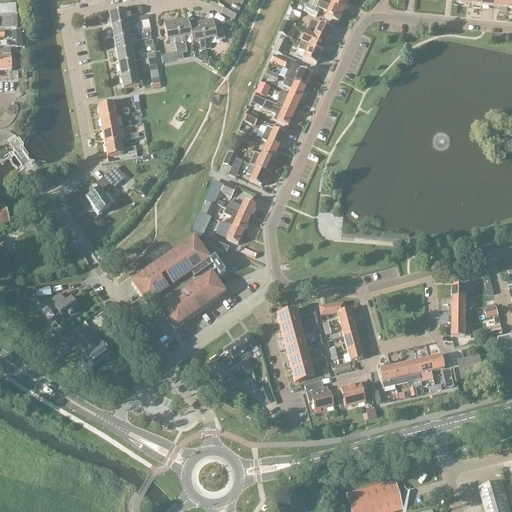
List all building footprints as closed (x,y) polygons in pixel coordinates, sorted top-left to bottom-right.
[(345,0),(332,0),(329,7),(343,13),(348,1),(345,0)] [(481,0),(481,7),(494,8),(494,0),(481,0)] [(494,0),(494,8),(507,9),(507,0),(494,0)] [(319,2),(316,9),(326,13),(324,18),(338,24),(343,13),(324,4),(321,3),(319,2)] [(0,29),(15,29),(14,5),(0,6),(0,29)] [(303,13),(308,15),(312,8),(306,5),(303,13)] [(224,7),(221,12),(220,14),(234,21),(235,20),(240,10),(232,6),(229,10),(224,7)] [(295,26),(293,25),(296,18),(299,19),(302,13),(289,7),(283,20),(282,23),(291,27),(294,29),(295,26)] [(319,11),(312,8),(308,15),(315,19),(319,11)] [(130,20),(126,20),(124,13),(109,16),(111,29),(127,26),(127,25),(131,24),(130,20)] [(181,55),(186,54),(183,40),(190,38),(188,26),(187,20),(175,22),(182,61),(181,55)] [(222,27),(213,29),(212,21),(200,24),(205,50),(210,50),(208,41),(215,40),(215,42),(224,41),(222,27)] [(228,21),(223,29),(231,33),(235,25),(228,21)] [(173,42),(177,62),(182,61),(175,22),(163,24),(166,43),(173,42)] [(312,22),(307,34),(326,43),(331,31),(312,22)] [(291,27),(282,23),(277,34),(281,36),(286,38),(291,27)] [(200,24),(188,26),(190,38),(191,44),(198,43),(200,51),(205,50),(200,24)] [(133,32),(128,33),(127,26),(111,29),(113,41),(129,38),(134,37),(133,32)] [(21,42),(20,31),(11,31),(12,43),(21,42)] [(306,34),(301,45),(321,54),(326,43),(307,34),(306,34)] [(288,45),(288,44),(288,43),(290,40),(286,38),(281,36),(279,40),(278,40),(273,53),(282,57),(288,45)] [(113,41),(116,54),(131,51),(129,38),(113,41)] [(305,53),(302,60),(315,66),(321,54),(301,45),(299,50),(305,53)] [(140,57),(133,58),(131,51),(116,54),(118,66),(134,63),(141,62),(140,57)] [(9,52),(0,52),(0,72),(11,72),(10,58),(9,58),(9,52)] [(273,56),(271,62),(283,68),(286,62),(273,56)] [(148,61),(149,68),(150,73),(157,72),(155,59),(148,61)] [(119,72),(120,78),(136,75),(137,75),(141,74),(140,68),(135,69),(134,63),(118,66),(118,67),(119,72)] [(283,80),(285,80),(304,89),(310,76),(300,71),(301,69),(290,64),(283,80)] [(151,81),(152,86),(153,90),(160,89),(159,80),(157,72),(150,73),(151,81)] [(267,72),(264,78),(276,83),(279,77),(267,72)] [(137,83),(136,75),(120,78),(122,91),(138,88),(143,87),(142,82),(137,83)] [(290,91),(287,97),(299,102),(304,89),(285,80),(282,87),(290,91)] [(259,84),(255,94),(265,99),(270,89),(259,84)] [(287,97),(280,93),(274,106),(293,114),(299,102),(287,97)] [(275,123),(287,128),(293,114),(274,106),(265,102),(261,110),(274,116),(272,121),(276,123),(275,123)] [(98,107),(100,120),(116,117),(116,118),(129,116),(128,110),(120,112),(115,113),(113,105),(98,107)] [(247,115),(244,122),(255,127),(258,120),(247,115)] [(100,120),(102,133),(118,130),(116,118),(116,117),(100,120)] [(266,128),(260,141),(266,144),(278,149),(284,136),(266,128)] [(102,133),(105,145),(120,143),(118,130),(102,133)] [(122,156),(120,143),(105,145),(107,159),(122,156)] [(252,152),(254,146),(249,143),(246,150),(252,152)] [(266,144),(260,157),(272,162),(278,149),(266,144)] [(234,161),(237,155),(229,151),(222,166),(230,170),(234,161)] [(255,170),(254,172),(265,177),(272,162),(260,157),(254,153),(248,166),(249,167),(255,170)] [(241,164),(234,161),(230,170),(227,176),(235,180),(241,164)] [(135,173),(142,185),(156,177),(149,164),(135,173)] [(260,188),(265,177),(254,172),(255,170),(249,167),(246,176),(251,178),(249,183),(260,188)] [(121,177),(122,176),(121,176),(115,169),(112,172),(110,174),(108,176),(107,175),(95,186),(98,191),(86,199),(97,216),(103,212),(108,209),(110,208),(109,206),(107,204),(102,196),(115,184),(115,183),(118,180),(121,177)] [(19,180),(15,187),(22,190),(25,184),(19,180)] [(206,203),(212,206),(213,207),(222,187),(212,183),(203,202),(206,203)] [(225,183),(223,188),(233,192),(235,188),(225,183)] [(223,188),(220,194),(231,199),(233,192),(223,188)] [(225,210),(233,213),(237,216),(249,221),(255,208),(243,202),(240,208),(229,203),(225,210)] [(201,214),(207,217),(212,206),(206,203),(201,214)] [(0,227),(8,224),(3,208),(0,209),(0,253),(4,252),(1,243),(0,241),(0,227)] [(231,219),(227,226),(232,228),(243,233),(249,221),(237,216),(233,213),(225,210),(223,215),(231,219)] [(202,236),(210,218),(207,217),(201,214),(200,214),(192,231),(202,236)] [(232,228),(227,226),(220,223),(217,229),(224,232),(221,239),(237,246),(243,233),(232,228)] [(155,300),(161,308),(161,309),(160,310),(174,330),(224,295),(215,281),(224,274),(214,259),(209,262),(193,239),(156,265),(156,266),(130,284),(146,306),(155,300)] [(228,249),(206,239),(203,245),(226,255),(228,249)] [(511,276),(511,271),(511,268),(504,270),(503,271),(505,278),(511,276)] [(453,287),(453,300),(466,301),(466,288),(453,287)] [(35,291),(36,299),(51,297),(50,289),(35,291)] [(45,304),(55,319),(54,320),(54,322),(58,328),(61,329),(66,325),(65,324),(67,322),(80,314),(74,304),(71,299),(65,303),(63,300),(60,295),(48,302),(45,304)] [(453,300),(453,313),(466,313),(466,301),(453,300)] [(320,318),(337,316),(337,315),(345,313),(343,306),(319,309),(320,318)] [(498,317),(497,312),(496,308),(484,311),(486,320),(498,317)] [(275,318),(278,328),(299,322),(296,311),(275,317),(275,318)] [(337,315),(337,316),(340,328),(353,324),(349,312),(345,313),(337,315)] [(453,313),(453,326),(466,326),(466,313),(453,313)] [(62,353),(76,344),(81,340),(83,339),(92,352),(89,355),(86,351),(83,354),(85,357),(81,360),(84,365),(88,362),(88,363),(82,367),(86,373),(92,368),(109,356),(102,346),(99,347),(90,334),(91,333),(90,331),(89,330),(88,329),(88,328),(88,327),(87,327),(87,325),(86,324),(85,322),(82,324),(80,325),(79,326),(79,327),(78,327),(77,327),(77,328),(69,333),(70,336),(57,345),(62,353)] [(281,339),(281,340),(302,334),(299,322),(278,328),(281,339)] [(340,328),(343,340),(356,336),(353,324),(340,328)] [(354,326),(359,346),(367,344),(362,324),(354,326)] [(471,326),(466,326),(453,326),(453,339),(465,339),(471,339),(471,326)] [(492,337),(502,335),(500,327),(490,329),(491,331),(492,335),(492,337)] [(281,341),(284,351),(305,345),(302,334),(281,340),(281,341)] [(252,358),(249,351),(255,346),(247,336),(235,345),(246,361),(246,360),(246,361),(252,358)] [(343,340),(347,352),(359,349),(356,336),(343,340)] [(511,340),(511,339),(498,342),(504,370),(511,368),(511,340)] [(236,386),(227,374),(241,364),(246,361),(235,345),(223,353),(224,355),(219,359),(217,357),(216,358),(215,357),(209,361),(210,362),(205,365),(225,394),(236,386)] [(287,362),(287,363),(289,362),(308,357),(305,345),(284,351),(287,362)] [(362,361),(359,349),(347,352),(350,364),(362,361)] [(287,363),(290,374),(311,368),(308,357),(289,362),(287,363)] [(441,358),(428,361),(431,373),(444,370),(441,358)] [(463,361),(457,362),(462,381),(484,376),(480,359),(463,363),(463,361)] [(428,361),(416,363),(420,381),(421,384),(433,381),(431,373),(428,361)] [(408,383),(420,381),(416,363),(404,366),(408,383)] [(348,365),(335,368),(337,375),(350,372),(348,365)] [(404,366),(391,369),(396,387),(408,384),(408,383),(404,366)] [(311,368),(290,374),(294,385),(294,386),(314,380),(311,368)] [(379,372),(381,384),(381,385),(382,390),(396,387),(391,369),(379,372)] [(454,388),(450,371),(443,372),(447,390),(454,388)] [(259,393),(251,381),(243,387),(251,399),(259,393)] [(308,404),(312,403),(314,412),(333,408),(330,394),(328,395),(327,390),(322,391),(321,384),(304,389),(308,404)] [(340,390),(345,409),(364,404),(361,391),(355,393),(353,387),(340,390)] [(271,403),(265,388),(259,391),(265,405),(271,403)] [(381,392),(373,393),(376,406),(384,404),(381,392)] [(367,421),(376,419),(374,410),(365,412),(367,421)] [(346,496),(350,511),(402,511),(395,483),(346,496)] [(509,511),(502,483),(478,490),(484,511),(509,511)]
